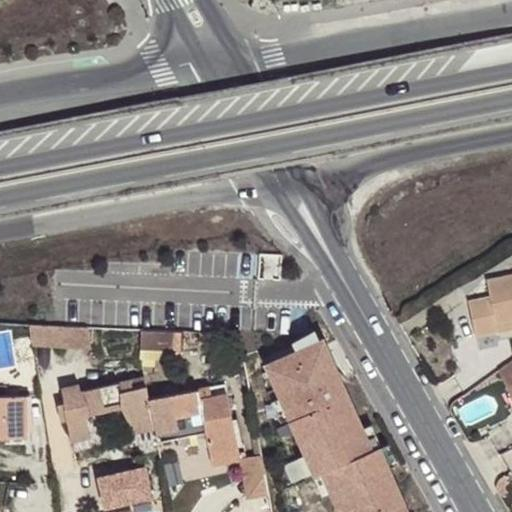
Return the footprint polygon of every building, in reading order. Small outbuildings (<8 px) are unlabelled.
[(495,324),(511,320),(511,276),(486,282),(489,296),(467,302),(475,336),(497,332),(495,324)] [(511,329),(511,320),(495,324),(497,332),(511,329)] [(85,327),(28,324),(32,344),(89,347),(85,327)] [(183,352),(184,329),(145,328),(144,352),(183,352)] [(320,340),(268,366),(319,466),(326,463),(370,441),(320,340)] [(511,360),(497,371),(511,399),(511,398),(511,360)] [(148,399),(145,386),(133,389),(131,381),(80,391),(79,384),(60,388),(63,404),(57,405),(60,420),(67,419),(71,441),(90,437),(86,418),(88,414),(121,408),(134,433),(154,429),(148,399)] [(154,429),(156,443),(206,433),(213,465),(240,459),(228,393),(214,396),(212,387),(148,399),(154,429)] [(0,437),(7,437),(7,432),(25,432),(25,396),(0,396),(0,437)] [(7,432),(7,437),(8,443),(25,442),(25,432),(7,432)] [(370,441),(326,463),(351,511),(419,511),(381,436),(370,441)] [(269,493),(261,455),(240,459),(248,498),(269,493)] [(153,465),(102,471),(106,503),(157,497),(153,465)]
